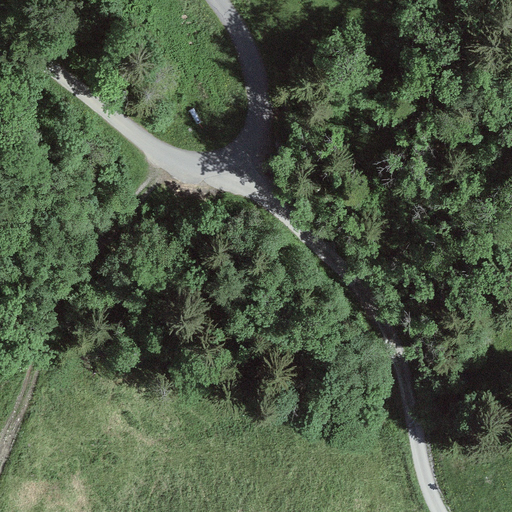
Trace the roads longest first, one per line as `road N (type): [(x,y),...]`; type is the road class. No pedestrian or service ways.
road 1 (unclassified): [(0,29),(149,144),(204,164),(244,149),(258,118),(251,61),(217,0)]
road 2 (track): [(232,158),(385,320),(409,378),(439,511)]
road 3 (track): [(0,449),(45,317),(171,157)]
